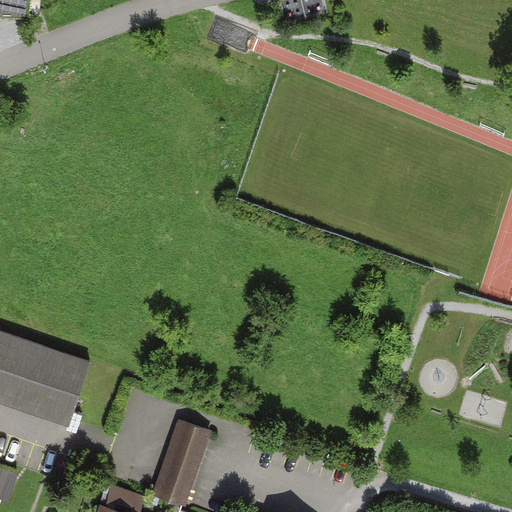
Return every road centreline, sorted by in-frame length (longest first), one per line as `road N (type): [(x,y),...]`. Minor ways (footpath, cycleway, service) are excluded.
road 1 (track): [(169,6),(511,87)]
road 2 (residential): [(0,69),(193,0)]
